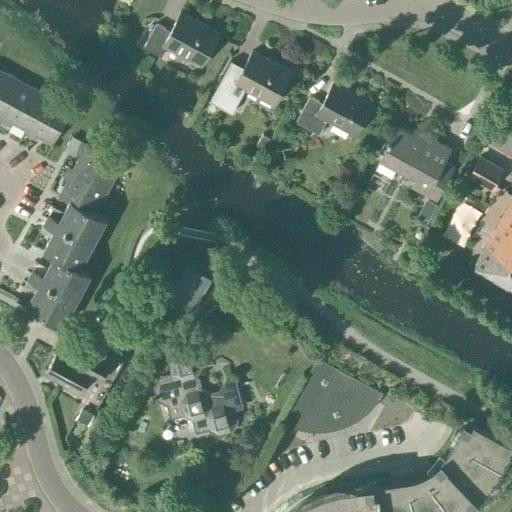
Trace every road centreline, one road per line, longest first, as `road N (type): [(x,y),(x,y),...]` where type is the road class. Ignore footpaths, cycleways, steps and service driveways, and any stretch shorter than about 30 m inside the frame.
road 1 (unknown): [(254,511),(300,480),(414,452),(444,428)]
road 2 (residential): [(425,6),(367,12),(261,0)]
